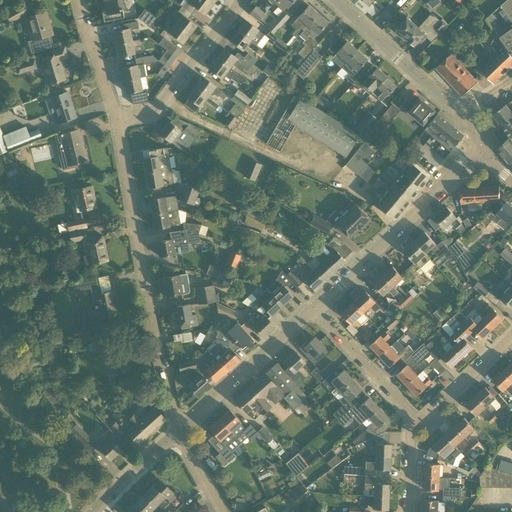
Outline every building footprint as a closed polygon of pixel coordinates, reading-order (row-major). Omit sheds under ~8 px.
[(125,9),(123,0),(106,0),(102,1),(103,1),(105,8),(106,7),(106,10),(101,11),(103,22),(123,18),(122,9),(125,9)] [(211,6),(203,0),(192,0),(186,0),(181,6),(192,14),(196,9),(204,15),(211,6)] [(272,14),(277,8),(282,12),(283,11),(283,12),(293,0),(277,0),(274,4),(273,4),(272,4),(268,10),(272,14)] [(442,1),(440,0),(424,0),(432,9),(442,1)] [(511,21),(511,28),(499,38),(511,55),(511,0),(507,0),(501,6),(511,21)] [(296,38),(299,35),(303,31),(318,14),(308,6),(307,7),(301,3),(292,12),(298,17),(294,22),(291,26),(296,30),(292,35),(296,38)] [(6,24),(27,12),(23,5),(3,17),(6,24)] [(192,14),(181,6),(177,12),(181,15),(174,23),(189,35),(196,26),(188,19),(192,14)] [(258,21),(264,14),(255,7),(249,13),(258,21)] [(282,12),(267,29),(273,35),(289,17),(283,12),(283,11),(282,12)] [(28,17),(23,18),(30,41),(35,40),(52,35),(45,12),(28,17)] [(148,12),(142,21),(151,27),(157,18),(148,12)] [(327,23),(318,14),(303,31),(299,35),(305,41),(302,43),(305,46),(298,53),(304,59),(310,52),(317,44),(312,39),(327,23)] [(425,25),(421,30),(407,18),(397,29),(396,32),(401,37),(403,35),(409,40),(408,41),(414,47),(421,40),(423,42),(433,30),(439,35),(448,24),(442,19),(438,23),(435,20),(428,28),(425,25)] [(131,41),(129,30),(138,28),(137,21),(130,23),(120,25),(121,30),(114,32),(116,44),(131,41)] [(238,31),(256,45),(264,35),(257,30),(245,21),(238,31)] [(189,35),(174,23),(171,28),(167,25),(160,35),(163,37),(170,43),(174,37),(182,44),(189,35)] [(481,31),(477,25),(471,29),(476,35),(481,31)] [(238,31),(230,41),(242,50),(246,46),(256,53),(260,48),(256,45),(238,31)] [(495,37),(491,44),(496,51),(494,53),(496,56),(492,59),(498,66),(495,69),(503,76),(511,67),(511,55),(499,38),(496,34),(495,37)] [(170,43),(163,37),(158,44),(166,50),(166,51),(172,55),(172,54),(176,57),(181,51),(170,43)] [(356,50),(346,41),(345,43),(338,37),(328,49),(335,55),(332,58),(342,67),(356,50)] [(277,38),(273,43),(286,53),(290,48),(277,38)] [(116,44),(119,57),(134,54),(133,48),(142,46),(141,39),(131,41),(116,44)] [(41,54),(15,64),(18,74),(43,67),(48,84),(55,82),(65,79),(64,79),(61,67),(60,61),(69,59),(65,46),(50,50),(52,56),(48,57),(42,59),(41,54)] [(235,57),(224,49),(216,59),(228,68),(232,64),(242,71),(243,70),(249,75),(255,73),(258,68),(253,65),(244,58),(238,53),(235,57)] [(356,50),(342,67),(341,68),(348,74),(344,78),(351,84),(362,73),(359,69),(367,60),(356,50)] [(176,57),(172,54),(172,55),(166,51),(158,61),(159,61),(164,65),(167,61),(171,64),(176,57)] [(313,51),(295,72),(302,78),(321,58),(313,51)] [(423,51),(415,59),(422,65),(429,57),(423,51)] [(451,53),(443,61),(436,68),(462,97),(478,83),(471,76),(451,53)] [(488,54),(479,63),(484,68),(480,71),(487,77),(493,83),(494,85),(503,76),(495,69),(498,66),(492,59),(488,54)] [(124,81),(139,78),(146,76),(143,64),(159,61),(158,61),(152,55),(135,59),(136,65),(121,68),(124,81)] [(241,78),(228,68),(216,59),(208,69),(220,78),(221,78),(224,81),(227,76),(237,83),(241,78)] [(171,64),(167,61),(164,65),(162,68),(166,71),(171,64)] [(166,71),(162,68),(157,75),(161,77),(166,71)] [(369,95),(377,87),(386,77),(376,68),(368,78),(362,73),(352,84),(357,90),(360,86),(369,95)] [(202,77),(195,87),(207,96),(210,92),(217,97),(218,96),(223,100),(226,95),(214,87),(214,86),(202,77)] [(377,87),(382,92),(377,98),(380,102),(386,96),(388,93),(395,86),(386,77),(377,87)] [(141,89),(139,78),(124,81),(126,93),(130,93),(132,105),(148,101),(146,88),(141,89)] [(195,87),(187,97),(188,99),(184,104),(195,112),(203,102),(214,111),(218,105),(207,96),(195,87)] [(64,121),(73,118),(68,101),(70,101),(67,92),(62,94),(61,89),(50,93),(51,98),(56,113),(52,114),(55,124),(64,121)] [(247,105),(250,100),(251,100),(238,90),(234,95),(247,105)] [(234,95),(230,100),(235,103),(229,112),(237,118),(243,109),(247,105),(234,95)] [(356,152),(357,150),(361,146),(363,143),(367,139),(362,135),(362,136),(360,134),(359,136),(300,98),(294,95),(288,105),(281,117),(280,117),(274,128),(275,128),(271,136),(265,144),(279,152),(294,126),(346,157),(351,149),(351,148),(356,152)] [(407,112),(422,125),(434,111),(418,98),(413,105),(406,99),(400,106),(407,112)] [(391,105),(373,126),(380,132),(398,111),(391,105)] [(502,127),(511,118),(511,113),(506,105),(493,115),(502,127)] [(362,136),(362,135),(376,120),(369,113),(355,130),(360,134),(362,136)] [(231,115),(224,125),(229,128),(236,119),(231,115)] [(438,115),(424,130),(439,143),(436,147),(445,155),(448,151),(449,151),(462,135),(438,115)] [(511,137),(511,118),(502,127),(511,138),(511,137)] [(168,122),(159,134),(167,140),(170,142),(177,147),(181,150),(185,144),(184,143),(189,135),(193,138),(193,137),(198,131),(200,129),(188,124),(188,125),(183,131),(182,132),(168,122)] [(37,130),(28,134),(25,127),(3,136),(0,129),(0,154),(8,151),(41,138),(37,130)] [(77,131),(60,134),(63,145),(59,146),(57,149),(59,156),(61,158),(63,166),(70,165),(70,168),(78,167),(77,163),(84,162),(84,163),(87,162),(87,160),(86,160),(84,151),(82,151),(77,131)] [(363,143),(366,145),(369,148),(371,145),(373,147),(377,142),(369,136),(367,139),(363,143)] [(421,148),(428,142),(424,137),(417,144),(421,148)] [(511,137),(511,138),(497,151),(509,164),(511,161),(511,137)] [(143,159),(145,173),(171,169),(167,148),(162,149),(162,148),(155,149),(148,150),(149,158),(143,159)] [(356,152),(345,165),(372,187),(376,181),(376,182),(380,177),(379,177),(379,176),(378,176),(365,165),(369,160),(357,150),(356,152)] [(428,176),(429,173),(412,159),(410,162),(428,176)] [(254,181),(261,165),(250,161),(244,176),(254,181)] [(401,174),(419,189),(428,178),(410,163),(401,174)] [(13,166),(5,171),(9,177),(17,171),(13,166)] [(145,173),(147,188),(173,184),(173,183),(178,183),(181,184),(179,172),(171,169),(145,173)] [(384,171),(379,176),(379,177),(380,177),(383,179),(392,186),(410,201),(419,189),(401,174),(395,181),(384,171)] [(380,177),(376,182),(387,191),(383,195),(392,203),(396,207),(398,206),(402,210),(410,201),(392,186),(383,179),(380,177)] [(181,193),(201,200),(201,199),(197,198),(199,190),(181,184),(178,183),(179,192),(181,192),(181,193)] [(71,189),(72,200),(70,201),(74,220),(66,222),(66,223),(57,225),(59,233),(86,227),(84,219),(81,220),(79,210),(94,209),(94,207),(95,206),(94,197),(90,198),(89,188),(90,188),(90,187),(71,189)] [(500,202),(499,187),(460,189),(461,204),(500,202)] [(181,193),(178,200),(198,207),(201,200),(181,193)] [(383,195),(375,205),(393,220),(402,210),(398,206),(396,207),(392,203),(383,195)] [(152,214),(177,210),(175,196),(164,198),(150,200),(152,214)] [(260,202),(253,199),(246,213),(253,217),(260,202)] [(500,210),(495,216),(491,213),(481,222),(486,228),(492,220),(497,224),(505,230),(509,224),(510,225),(511,222),(511,207),(506,202),(500,210)] [(342,217),(335,224),(342,231),(349,238),(358,230),(359,231),(363,227),(370,220),(363,213),(355,204),(342,217)] [(435,218),(445,229),(447,232),(454,226),(461,235),(466,230),(462,225),(447,208),(435,218)] [(152,214),(155,229),(180,224),(177,210),(152,214)] [(312,214),(307,223),(313,226),(329,235),(334,226),(333,225),(325,221),(318,217),(312,214)] [(239,226),(241,220),(237,219),(233,230),(235,231),(235,233),(240,235),(241,233),(264,242),(266,235),(239,226)] [(183,223),(184,230),(186,230),(186,232),(192,231),(192,232),(198,234),(202,235),(203,233),(201,233),(202,228),(200,227),(201,225),(183,223)] [(184,230),(179,231),(169,233),(170,233),(171,239),(157,242),(159,256),(159,257),(169,255),(174,254),(173,247),(188,244),(200,242),(198,234),(192,232),(192,231),(186,232),(186,230),(184,230)] [(84,231),(69,234),(71,242),(85,239),(84,231)] [(414,242),(430,259),(431,259),(425,253),(430,249),(438,257),(443,253),(449,260),(454,255),(448,248),(441,242),(437,246),(425,233),(414,242)] [(97,262),(107,260),(105,252),(103,252),(101,243),(103,243),(101,235),(91,237),(87,238),(91,255),(83,257),(85,264),(97,262)] [(347,255),(352,251),(344,243),(333,237),(332,240),(347,255)] [(318,253),(313,257),(319,264),(321,262),(333,274),(346,262),(343,259),(347,255),(332,240),(327,244),(326,242),(316,251),(318,253)] [(457,241),(449,248),(458,258),(465,253),(466,252),(457,241)] [(414,242),(404,251),(415,263),(405,272),(419,288),(429,278),(420,269),(430,259),(414,242)] [(511,255),(505,249),(501,254),(511,264),(511,255)] [(236,267),(240,256),(231,253),(226,264),(236,267)] [(324,283),(306,263),(300,257),(296,261),(308,274),(303,279),(315,291),(324,283)] [(324,283),(333,274),(321,262),(319,264),(313,257),(306,263),(324,283)] [(209,264),(205,274),(216,278),(220,268),(209,264)] [(383,276),(393,287),(403,278),(393,267),(383,276)] [(166,296),(176,294),(181,293),(182,294),(188,293),(189,291),(188,283),(187,274),(173,276),(172,272),(165,270),(165,271),(164,276),(164,278),(163,278),(166,296)] [(290,270),(285,275),(296,288),(302,283),(290,270)] [(232,277),(219,272),(217,278),(230,283),(232,277)] [(383,276),(374,285),(380,292),(383,296),(388,291),(394,297),(398,292),(393,287),(383,276)] [(94,279),(80,281),(72,282),(74,291),(82,290),(91,288),(95,311),(91,311),(93,319),(116,315),(113,301),(115,301),(113,292),(101,294),(99,286),(96,287),(94,279)] [(272,284),(266,290),(271,295),(282,306),(283,305),(284,306),(288,302),(287,301),(293,296),(286,289),(284,287),(286,285),(280,279),(276,283),(275,282),(272,284)] [(511,287),(506,283),(506,282),(498,291),(495,289),(491,295),(500,301),(502,299),(511,308),(511,287)] [(480,293),(485,297),(489,292),(478,283),(473,288),(480,293)] [(196,296),(214,294),(212,286),(195,289),(196,296)] [(256,299),(248,306),(256,311),(261,306),(264,309),(271,316),(276,311),(277,312),(281,308),(280,308),(282,306),(271,295),(266,290),(256,299)] [(354,303),(364,313),(370,307),(375,313),(380,308),(375,303),(376,302),(373,299),(366,292),(360,297),(354,303)] [(251,293),(242,301),(246,306),(255,298),(251,293)] [(413,298),(409,293),(404,298),(408,303),(413,298)] [(196,296),(198,305),(216,301),(219,301),(218,294),(214,295),(214,294),(196,296)] [(408,303),(404,298),(399,303),(395,299),(388,306),(395,314),(402,308),(408,303)] [(218,313),(231,319),(235,311),(216,302),(218,313)] [(348,308),(342,314),(351,324),(346,329),(351,334),(353,337),(358,332),(356,330),(361,325),(368,318),(364,313),(354,303),(348,308)] [(172,315),(169,315),(171,326),(180,324),(181,328),(191,327),(198,325),(196,315),(191,315),(189,304),(180,305),(171,307),(172,315)] [(492,329),(503,319),(493,309),(493,310),(489,305),(484,310),(488,315),(483,319),(492,329)] [(252,316),(245,322),(249,326),(255,333),(257,332),(262,337),(268,332),(269,332),(273,328),(274,326),(267,319),(264,315),(257,311),(252,316)] [(453,317),(462,326),(469,335),(474,331),(482,339),(492,329),(483,319),(478,324),(470,317),(467,320),(459,311),(453,317)] [(375,329),(384,326),(381,315),(372,318),(375,329)] [(396,316),(385,326),(389,331),(400,321),(396,316)] [(453,347),(462,358),(473,348),(465,339),(469,335),(462,326),(453,317),(446,323),(454,332),(452,335),(454,337),(458,342),(453,347)] [(212,342),(213,342),(217,344),(229,348),(235,343),(241,350),(246,345),(248,347),(254,341),(237,322),(226,332),(221,327),(212,342)] [(367,342),(373,336),(367,330),(361,336),(367,342)] [(191,332),(183,334),(184,342),(192,341),(191,332)] [(199,344),(204,335),(200,333),(195,342),(199,344)] [(380,356),(390,347),(385,342),(390,338),(385,333),(381,337),(380,336),(370,345),(380,356)] [(106,340),(99,342),(98,338),(91,338),(89,339),(90,344),(87,344),(89,352),(94,350),(94,351),(108,348),(106,340)] [(309,360),(316,354),(324,347),(315,338),(306,345),(305,344),(306,343),(305,342),(299,349),(309,360)] [(213,342),(206,349),(207,349),(226,371),(227,371),(233,366),(237,363),(237,362),(238,361),(231,353),(228,349),(221,355),(213,346),(217,344),(213,342)] [(390,347),(380,356),(390,367),(398,360),(400,358),(401,356),(399,354),(402,351),(395,343),(390,347)] [(407,385),(417,376),(412,371),(431,353),(423,344),(418,349),(414,352),(408,358),(412,362),(408,366),(407,365),(397,374),(407,385)] [(402,351),(399,354),(401,356),(405,360),(408,358),(414,352),(408,345),(402,351)] [(451,367),(462,358),(453,347),(447,353),(443,348),(438,352),(442,357),(451,367)] [(125,348),(109,351),(109,352),(103,353),(106,366),(112,365),(114,373),(130,370),(128,361),(127,361),(124,348),(125,348)] [(215,382),(226,371),(207,349),(201,355),(202,357),(210,365),(201,374),(208,382),(212,379),(215,381),(214,381),(215,382)] [(294,381),(292,382),(295,387),(305,378),(301,374),(297,369),(304,362),(295,352),(284,362),(289,367),(284,371),(294,381)] [(429,365),(439,376),(446,370),(436,359),(429,365)] [(183,363),(178,365),(180,372),(185,371),(189,370),(191,373),(196,369),(195,368),(194,362),(183,363)] [(511,362),(503,372),(511,381),(511,362)] [(295,387),(292,382),(283,371),(276,363),(266,373),(286,395),(283,398),(299,416),(310,406),(304,399),(305,399),(295,387)] [(320,372),(326,378),(330,374),(336,368),(331,363),(320,372)] [(320,372),(316,368),(310,373),(320,383),(321,382),(321,383),(326,378),(320,372)] [(194,382),(188,387),(197,397),(205,389),(206,390),(209,387),(209,386),(210,385),(208,383),(200,374),(196,369),(191,373),(193,374),(191,375),(192,375),(194,382)] [(352,380),(343,370),(334,378),(330,374),(326,378),(321,383),(330,392),(335,387),(339,392),(352,380)] [(423,370),(417,376),(407,385),(417,396),(427,387),(432,382),(427,377),(428,376),(423,370)] [(503,391),(511,382),(511,381),(503,372),(493,381),(503,391)] [(249,388),(260,400),(262,398),(266,395),(274,403),(283,395),(264,374),(249,388)] [(339,392),(344,397),(339,401),(343,405),(333,415),(338,420),(347,411),(356,402),(352,397),(361,389),(352,380),(339,392)] [(495,398),(492,395),(486,387),(476,396),(491,413),(498,407),(505,414),(511,408),(501,396),(496,400),(495,398)] [(270,407),(262,398),(260,400),(249,388),(234,401),(241,408),(246,413),(254,406),(262,414),(270,407)] [(476,396),(466,405),(476,416),(480,412),(486,407),(476,396)] [(338,420),(343,426),(353,417),(360,425),(362,423),(364,421),(378,408),(369,398),(360,406),(356,402),(347,411),(338,420)] [(154,408),(146,415),(140,420),(135,414),(128,420),(133,426),(127,432),(138,444),(164,420),(154,408)] [(355,445),(365,440),(376,435),(373,431),(378,427),(388,419),(378,408),(364,421),(362,423),(367,428),(352,442),(353,443),(355,445)] [(262,444),(264,441),(257,433),(249,425),(245,428),(240,422),(229,410),(218,420),(234,438),(242,431),(251,441),(256,437),(262,444)] [(493,414),(487,419),(491,424),(497,418),(493,414)] [(464,418),(454,427),(464,438),(474,428),(464,418)] [(225,447),(225,446),(234,438),(218,420),(208,429),(219,441),(225,447)] [(262,427),(257,433),(264,441),(265,441),(267,444),(269,442),(272,445),(275,443),(272,440),(273,439),(262,427)] [(464,438),(454,427),(444,437),(453,447),(464,438)] [(116,436),(109,428),(99,438),(105,444),(100,449),(110,460),(120,450),(111,440),(116,436)] [(366,440),(365,445),(369,445),(369,450),(376,450),(376,451),(376,456),(389,457),(390,444),(379,443),(379,434),(376,435),(366,440)] [(81,441),(91,451),(97,446),(87,435),(81,441)] [(438,459),(453,465),(456,458),(460,454),(453,447),(444,437),(433,446),(440,453),(438,459)] [(475,449),(481,444),(477,439),(471,445),(475,449)] [(475,449),(471,445),(465,450),(469,454),(475,449)] [(235,456),(225,446),(225,447),(218,452),(219,453),(215,457),(224,466),(227,463),(233,458),(235,456)] [(298,453),(285,464),(296,478),(304,472),(296,462),(301,458),(299,456),(300,455),(298,453)] [(330,468),(335,464),(335,465),(340,461),(335,455),(326,463),(330,468)] [(344,475),(349,475),(364,476),(364,477),(375,477),(375,469),(389,470),(389,457),(376,456),(375,463),(365,462),(365,468),(344,466),(344,473),(344,475)] [(425,477),(439,478),(440,464),(425,464),(425,477)] [(344,475),(343,482),(364,483),(364,489),(374,490),(374,496),(388,497),(388,484),(374,483),(375,477),(364,477),(364,476),(349,475),(344,475)] [(443,496),(455,497),(461,497),(461,489),(450,488),(450,478),(449,478),(439,478),(425,477),(424,490),(439,491),(439,490),(443,490),(443,496)] [(152,486),(143,496),(159,511),(160,511),(170,502),(176,496),(173,493),(159,480),(153,486),(152,486)] [(300,484),(289,494),(287,491),(283,494),(285,497),(295,507),(310,494),(300,484)] [(134,505),(140,511),(159,511),(143,496),(134,505)] [(387,510),(388,497),(374,496),(373,503),(367,503),(367,509),(373,509),(387,510)] [(233,509),(241,510),(242,499),(235,498),(233,509)] [(423,511),(437,511),(438,501),(424,500),(423,511)] [(183,503),(173,511),(183,511),(188,508),(183,503)]
